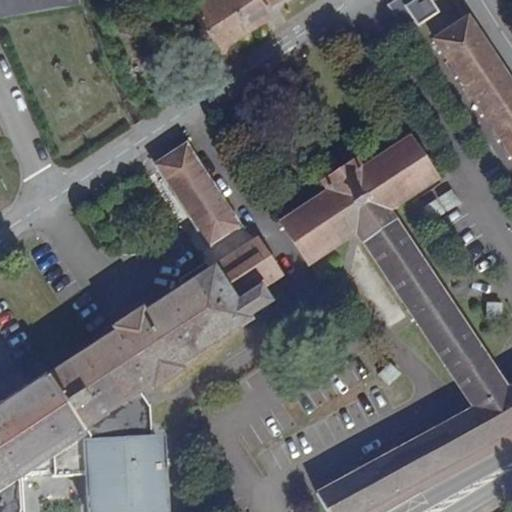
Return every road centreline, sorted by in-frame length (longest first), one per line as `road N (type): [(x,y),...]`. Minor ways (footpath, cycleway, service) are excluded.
road 1 (unknown): [(185,111),(334,337)]
road 2 (unknown): [(52,199),(116,305)]
